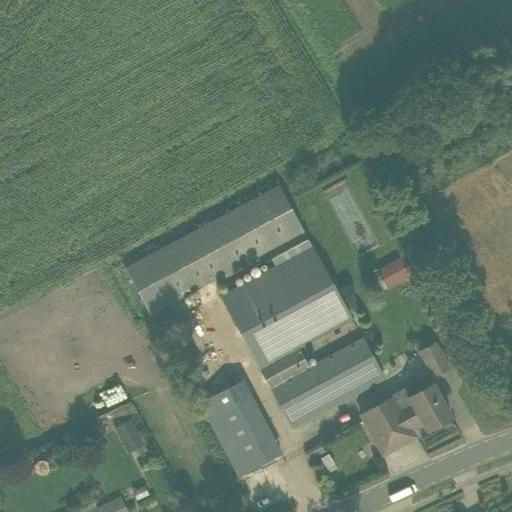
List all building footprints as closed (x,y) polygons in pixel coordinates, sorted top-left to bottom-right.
[(125,268),(149,314),(304,230),(279,184),(125,268)] [(220,296),(291,428),(364,389),(383,378),(362,338),(309,367),(298,347),(351,318),(308,239),(294,247),(298,254),(220,296)] [(396,258),(375,270),(386,289),(407,277),(396,258)] [(450,368),(436,342),(418,351),(432,378),(450,368)] [(410,401),(399,407),(412,430),(423,424),(427,430),(451,417),(441,399),(433,384),(421,390),(417,381),(404,389),(408,397),(410,401)] [(412,430),(399,407),(393,395),(360,413),(382,454),(411,439),(407,432),(412,430)] [(238,476),(281,454),(250,396),(208,418),(238,476)] [(130,419),(113,429),(128,454),(145,444),(130,419)] [(120,496),(96,507),(98,511),(126,511),(127,511),(120,496)]
